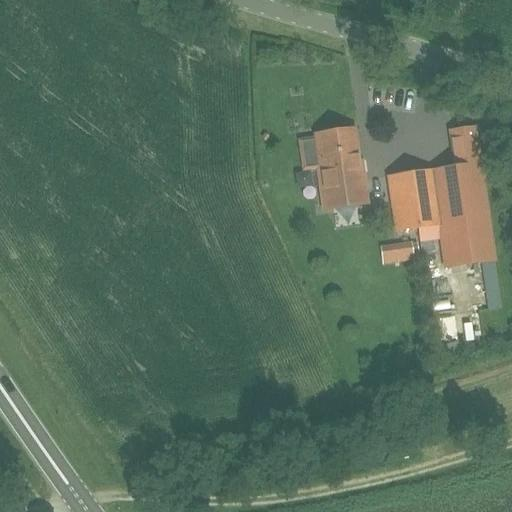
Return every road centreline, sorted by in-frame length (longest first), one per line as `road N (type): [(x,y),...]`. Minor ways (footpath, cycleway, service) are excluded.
road 1 (track): [(47,509),(115,494),(283,496),(511,442)]
road 2 (unclassified): [(511,90),(403,46),(239,0)]
road 3 (primary): [(86,511),(0,388)]
